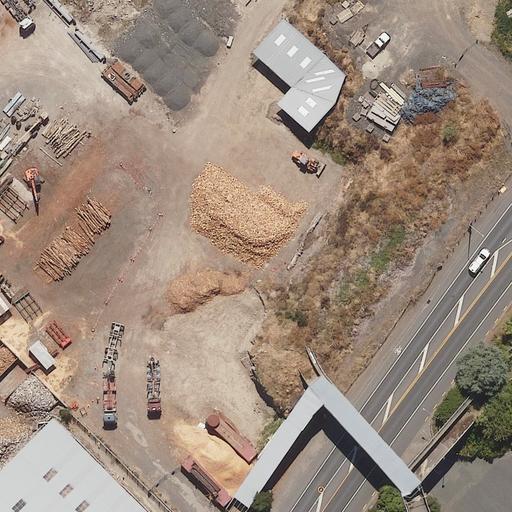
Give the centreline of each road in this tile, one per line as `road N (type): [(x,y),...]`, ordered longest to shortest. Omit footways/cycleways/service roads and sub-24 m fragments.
road 1 (secondary): [(301,511),(511,212)]
road 2 (secondary): [(511,270),(335,511)]
